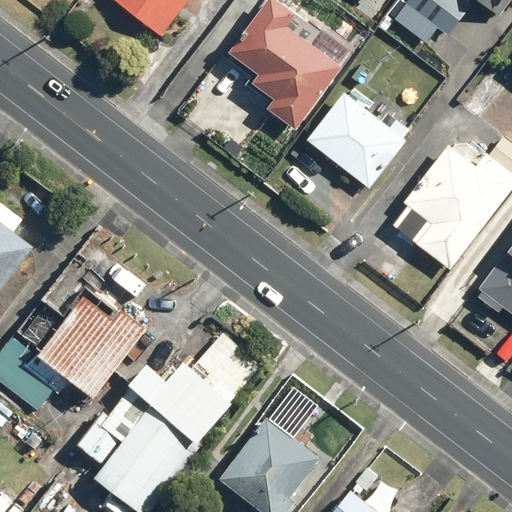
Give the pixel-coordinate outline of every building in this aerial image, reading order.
[(111,0),(160,38),(189,0),(111,0)] [(264,110),(295,132),(351,56),(273,0),(267,0),(227,55),(256,76),(249,86),(270,101),(264,110)] [(357,0),(375,13),(385,0),(357,0)] [(465,0),(407,0),(392,21),(425,45),(437,29),(448,38),(472,5),(465,0)] [(511,0),(472,0),(497,19),(511,1),(511,0)] [(343,93),(305,142),(369,192),(407,143),(402,138),(408,130),(387,113),(380,122),(343,93)] [(414,246),(449,273),(511,192),(511,144),(503,137),(488,157),(467,141),(453,144),(449,149),(446,147),(401,204),(430,226),(414,246)] [(0,203),(0,286),(32,246),(12,231),(21,220),(0,203)] [(511,242),(471,296),(498,316),(502,310),(511,317),(511,242)] [(13,331),(0,348),(0,381),(38,411),(54,390),(61,396),(71,384),(90,399),(144,330),(88,287),(38,351),(13,331)] [(93,476),(139,511),(147,511),(264,364),(220,330),(197,360),(186,350),(164,378),(142,360),(75,445),(101,465),(93,476)] [(14,413),(0,402),(0,429),(1,430),(14,413)] [(87,422),(77,410),(54,431),(65,442),(87,422)] [(266,416),(215,478),(257,511),(286,511),(295,501),(290,497),(320,459),(266,416)] [(350,489),(331,511),(389,511),(370,496),(365,502),(350,489)]
